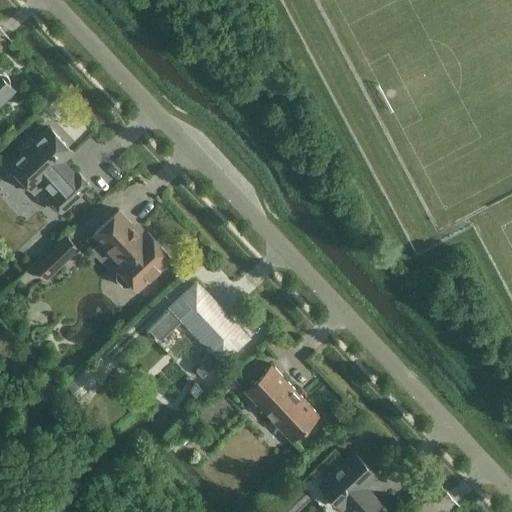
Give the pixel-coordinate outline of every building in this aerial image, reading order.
[(6,75),(2,72),(0,72),(0,102),(14,90),(8,84),(8,79),(6,75)] [(88,184),(77,172),(74,175),(61,160),(71,151),(49,127),(34,141),(32,138),(28,138),(21,145),(21,149),(23,152),(8,166),(33,192),(43,182),(54,194),(49,199),(60,210),(88,184)] [(170,256),(147,231),(142,235),(118,209),(93,233),(117,259),(113,263),(118,269),(115,272),(115,277),(122,285),(127,286),(131,282),(136,288),(170,256)] [(65,236),(33,266),(45,279),(77,249),(65,236)] [(195,370),(201,376),(245,336),(233,324),(232,325),(205,297),(206,295),(195,283),(145,330),(146,331),(148,329),(155,337),(156,337),(159,340),(162,337),(180,321),(179,320),(183,317),(210,346),(207,349),(206,349),(200,359),(203,362),(196,369),(195,370)] [(243,389),(290,439),(317,414),(299,394),(271,364),(243,389)] [(77,397),(95,380),(84,369),(66,385),(77,397)] [(353,452),(319,484),(340,508),(344,504),(352,511),(369,511),(380,503),(364,486),(375,475),(353,452)]
